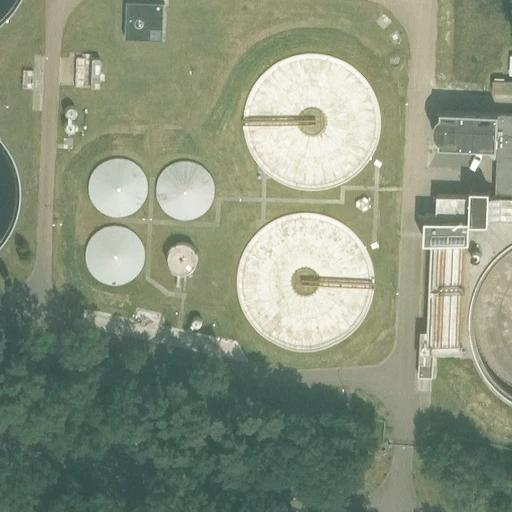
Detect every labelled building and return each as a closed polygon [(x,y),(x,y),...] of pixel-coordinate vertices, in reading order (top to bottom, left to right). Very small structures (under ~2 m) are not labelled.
[(163,40),(164,3),(127,1),(125,39),(163,40)] [(246,40),(246,16),(224,15),(224,40),(246,40)] [(81,87),(105,85),(103,57),(79,59),(81,87)] [(511,81),(493,80),(492,92),(511,93),(511,81)] [(511,113),(441,110),(439,146),(497,149),(495,197),(437,194),(436,214),(425,213),(424,242),(437,242),(433,345),(420,344),(419,376),(433,376),(434,353),(462,355),(462,346),(460,346),(465,244),(470,244),(470,225),(488,226),(489,223),(511,223),(511,113)]
